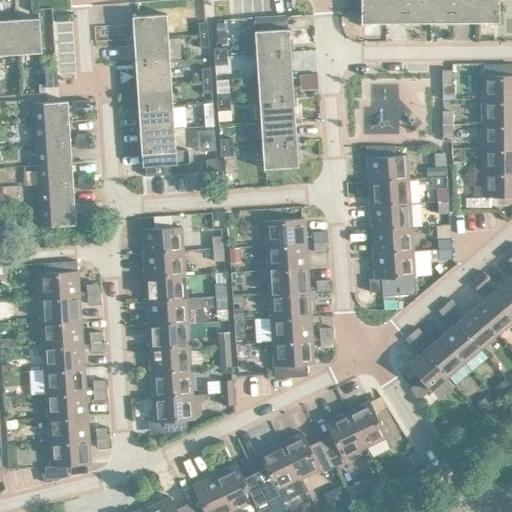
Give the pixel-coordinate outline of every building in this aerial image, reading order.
[(39,12),(38,0),(30,0),(32,10),(35,12),(39,12)] [(385,22),(384,0),(360,0),(361,23),(385,22)] [(407,0),(384,0),(385,22),(407,22),(407,0)] [(430,0),(407,0),(407,22),(430,22),(430,0)] [(452,0),(430,0),(430,22),(453,22),(452,0)] [(475,0),(452,0),(453,22),(476,21),(475,0)] [(499,0),(475,0),(476,21),(499,21),(499,0)] [(132,15),(134,39),(168,37),(167,13),(132,15)] [(287,16),(254,18),(255,30),(288,28),(287,16)] [(39,17),(16,18),(18,53),(42,51),(39,17)] [(16,18),(0,19),(0,54),(18,53),(16,18)] [(198,22),(199,34),(208,34),(207,21),(198,22)] [(224,22),(215,22),(216,31),(224,30),(224,22)] [(255,30),(256,54),(291,51),(289,28),(255,30)] [(225,31),(216,32),(217,43),(226,42),(225,31)] [(208,34),(199,34),(200,47),(209,46),(208,34)] [(134,39),(135,62),(170,59),(168,37),(134,39)] [(214,48),(214,56),(227,55),(226,47),(214,48)] [(256,54),(258,76),(292,74),(291,51),(256,54)] [(227,55),(214,56),(215,65),(228,64),(227,55)] [(135,62),(137,84),(171,82),(170,59),(135,62)] [(45,64),(46,86),(58,86),(56,64),(45,64)] [(201,68),(202,80),(211,80),(210,67),(201,68)] [(442,69),(442,81),(453,81),(453,69),(442,69)] [(258,76),(259,99),(294,97),(292,74),(258,76)] [(511,74),(482,75),(482,99),(511,99),(511,74)] [(211,80),(202,80),(203,93),(212,92),(211,80)] [(137,84),(138,107),(173,105),(171,82),(137,84)] [(217,93),(217,102),(230,101),(229,92),(217,93)] [(259,99),(261,122),(295,120),(294,97),(259,99)] [(90,106),(89,99),(73,100),(73,104),(76,107),(90,106)] [(511,99),(482,99),(483,123),(511,123),(511,99)] [(33,102),(35,123),(69,121),(68,100),(33,102)] [(230,101),(217,102),(218,110),(231,110),(230,101)] [(138,107),(140,130),(174,128),(173,105),(138,107)] [(204,113),(205,126),(214,125),(213,112),(204,113)] [(442,112),(442,124),(453,124),(453,112),(442,112)] [(261,122),(262,145),(297,142),(295,120),(261,122)] [(35,123),(36,143),(71,141),(69,121),(35,123)] [(511,123),(483,123),(483,148),(511,147),(511,123)] [(453,124),(442,124),(443,136),(453,136),(453,124)] [(174,128),(140,130),(141,153),(142,153),(143,165),(189,162),(188,150),(176,151),(174,128)] [(216,149),(215,130),(197,131),(199,151),(216,149)] [(75,137),(75,141),(92,140),(92,133),(77,134),(75,137)] [(220,139),(220,147),(233,146),(232,138),(220,139)] [(92,140),(75,141),(76,145),(78,148),(93,147),(92,140)] [(36,143),(37,164),(72,162),(71,141),(36,143)] [(297,142),(262,145),(264,168),(298,166),(297,142)] [(233,146),(220,147),(221,156),(234,155),(233,146)] [(511,147),(483,148),(483,171),(511,171),(511,147)] [(435,153),(436,166),(446,165),(445,153),(435,153)] [(367,157),(368,181),(409,179),(407,154),(367,157)] [(217,171),(216,158),(206,159),(207,171),(217,171)] [(453,161),(454,173),(464,173),(463,161),(453,161)] [(37,164),(39,184),(73,182),(72,162),(37,164)] [(445,166),(427,166),(427,175),(445,175),(445,166)] [(511,171),(483,171),(483,196),(511,195),(511,171)] [(464,173),(454,173),(455,185),(465,185),(464,173)] [(78,178),(78,182),(95,181),(94,174),(80,174),(78,178)] [(368,181),(370,205),(411,203),(409,179),(368,181)] [(95,181),(78,182),(78,186),(81,189),(95,188),(95,181)] [(39,184),(40,205),(75,202),(73,182),(39,184)] [(437,189),(438,201),(448,200),(448,188),(437,189)] [(448,200),(438,201),(439,213),(449,212),(448,200)] [(75,202),(40,205),(41,226),(76,223),(75,202)] [(370,205),(372,229),(412,227),(411,203),(370,205)] [(80,218),(81,223),(97,222),(97,214),(83,215),(80,218)] [(171,215),(154,216),(155,227),(172,226),(171,215)] [(265,220),(266,245),(307,242),(305,217),(265,220)] [(142,228),(143,253),(183,250),(182,226),(142,228)] [(372,229),(373,253),(414,251),(412,227),(372,229)] [(313,232),(314,241),(327,241),(326,231),(313,232)] [(212,236),(213,248),(223,248),(223,236),(212,236)] [(438,239),(438,249),(452,248),(451,238),(438,239)] [(327,241),(314,241),(315,251),(328,250),(327,241)] [(266,245),(268,269),(308,266),(307,242),(266,245)] [(223,248),(213,248),(214,260),(224,260),(223,248)] [(452,248),(438,249),(439,259),(452,258),(452,248)] [(143,253),(145,277),(185,274),(183,250),(143,253)] [(414,251),(373,253),(375,278),(415,275),(414,251)] [(39,297),(80,294),(78,270),(78,260),(43,262),(44,272),(38,272),(39,297)] [(268,269),(269,293),(310,290),(308,266),(268,269)] [(484,272),(478,277),(485,285),(491,280),(484,272)] [(145,277),(146,301),(186,298),(185,274),(145,277)] [(485,285),(478,277),(471,282),(478,291),(485,285)] [(316,280),(317,289),(330,289),(330,279),(316,280)] [(511,284),(508,279),(491,293),(511,317),(511,284)] [(86,284),(87,294),(100,293),(100,283),(86,284)] [(215,284),(216,296),(227,296),(226,283),(215,284)] [(330,289),(317,289),(318,299),(331,298),(330,289)] [(269,293),(271,317),(311,314),(310,290),(269,293)] [(100,293),(87,294),(88,303),(101,303),(100,293)] [(511,317),(491,293),(475,307),(497,333),(511,320),(511,317)] [(39,297),(41,321),(81,318),(80,294),(39,297)] [(216,296),(202,297),(202,308),(204,308),(217,307),(216,296)] [(227,296),(216,296),(217,307),(217,308),(227,308),(227,296)] [(146,301),(148,325),(188,322),(186,298),(146,301)] [(451,299),(445,305),(452,313),(458,308),(451,299)] [(452,313),(445,305),(438,310),(445,318),(452,313)] [(243,307),(234,308),(234,319),(244,318),(243,307)] [(475,307),(458,321),(480,347),(497,333),(475,307)] [(227,308),(217,308),(217,319),(228,319),(227,308)] [(271,317),(272,341),(313,338),(311,314),(271,317)] [(41,321),(43,345),(83,342),(81,318),(41,321)] [(458,321),(442,335),(464,361),(480,347),(458,321)] [(148,325),(149,349),(190,346),(188,322),(148,325)] [(320,328),(320,338),(333,337),(333,327),(320,328)] [(418,327),(412,333),(419,341),(425,335),(418,327)] [(90,332),(90,342),(103,341),(103,331),(90,332)] [(218,332),(219,344),(230,343),(229,331),(218,332)] [(419,341),(412,333),(405,338),(412,346),(419,341)] [(425,348),(447,375),(455,384),(472,370),(464,361),(442,335),(425,348)] [(18,337),(0,338),(1,347),(18,346),(18,337)] [(333,337),(320,338),(321,347),(334,346),(333,337)] [(313,338),(272,341),(274,365),(314,363),(313,338)] [(103,341),(90,342),(91,351),(104,350),(103,341)] [(43,345),(44,369),(85,366),(83,342),(43,345)] [(230,343),(219,344),(220,356),(230,355),(230,343)] [(149,349),(151,373),(191,370),(190,346),(149,349)] [(447,375),(425,348),(408,363),(430,389),(447,375)] [(44,369),(46,393),(86,390),(85,366),(44,369)] [(151,373),(152,397),(193,394),(191,370),(151,373)] [(93,380),(93,390),(107,389),(106,379),(93,380)] [(221,380),(222,392),(233,391),(232,379),(221,380)] [(511,386),(508,382),(498,390),(504,398),(511,391),(511,386)] [(107,389),(93,390),(94,399),(107,398),(107,389)] [(46,393),(47,417),(88,414),(86,390),(46,393)] [(233,391),(222,392),(223,404),(234,403),(233,391)] [(193,394),(152,397),(154,421),(194,419),(193,394)] [(491,399),(480,408),(484,413),(495,404),(491,399)] [(370,400),(347,411),(365,447),(387,437),(389,441),(400,435),(389,413),(378,418),(370,400)] [(334,440),(323,445),(334,467),(345,462),(343,458),(365,447),(347,411),(325,421),(334,440)] [(47,417),(49,441),(89,438),(88,414),(47,417)] [(446,419),(437,425),(445,436),(454,430),(446,419)] [(17,420),(6,420),(7,428),(17,428),(17,420)] [(96,428),(97,437),(110,437),(109,427),(96,428)] [(303,432),(281,442),(298,479),(320,469),(322,473),(334,467),(323,445),(312,450),(303,432)] [(110,437),(97,437),(97,447),(110,446),(110,437)] [(89,438),(49,441),(51,465),(91,463),(89,438)] [(268,471),(257,477),(267,499),(279,494),(277,490),(298,479),(281,442),(259,453),(268,471)] [(414,452),(404,459),(409,466),(419,460),(414,452)] [(237,464),(214,474),(232,511),(254,501),(256,505),(267,499),(257,477),(245,482),(237,464)] [(201,503),(190,509),(191,511),(230,511),(232,511),(214,474),(192,485),(201,503)] [(374,474),(343,488),(349,500),(380,486),(374,474)] [(339,485),(324,493),(332,508),(347,500),(339,485)] [(279,494),(267,499),(273,511),(281,511),(286,510),(279,494)] [(191,511),(190,509),(183,511),(178,511),(170,496),(147,507),(149,511),(191,511)] [(273,511),(267,499),(256,505),(259,511),(273,511)]
